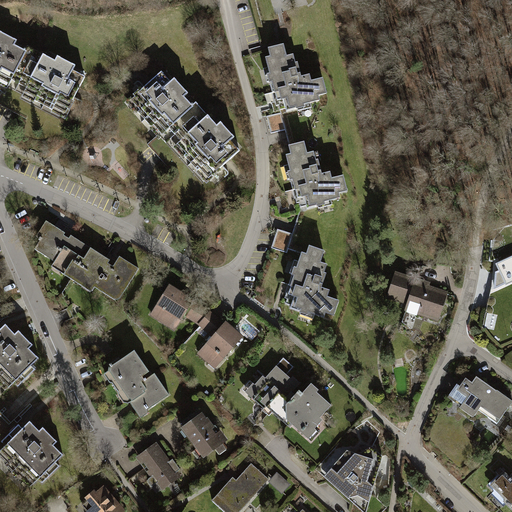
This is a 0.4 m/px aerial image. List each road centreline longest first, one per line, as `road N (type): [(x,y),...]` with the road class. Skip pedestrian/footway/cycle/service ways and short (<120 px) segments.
road 1 (residential): [(0,174),(133,233),(217,283),(250,240),(263,177),(261,139),(222,0)]
road 2 (residential): [(0,210),(102,444)]
road 3 (residential): [(483,213),(453,341)]
